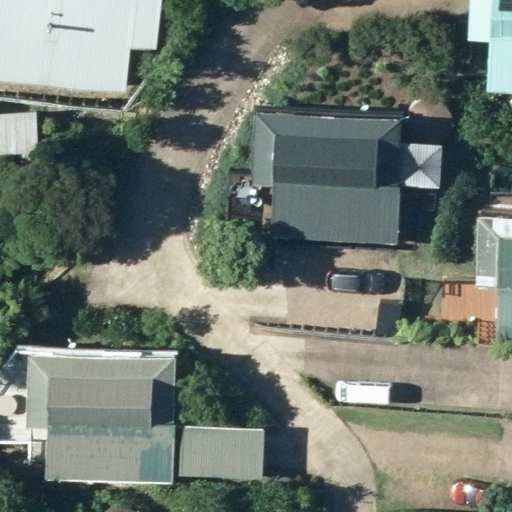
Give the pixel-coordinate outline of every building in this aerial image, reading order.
[(0,0),(0,85),(147,95),(152,0),(0,0)] [(511,0),(465,0),(463,45),(487,45),(485,97),(511,98),(511,0)] [(41,89),(0,87),(0,144),(40,145),(41,89)] [(249,119),(247,188),(270,189),(269,242),(395,246),(399,122),(249,119)] [(511,222),(475,221),(472,291),(497,291),(496,347),(511,347),(511,222)] [(23,359),(22,430),(43,431),(41,481),(172,485),(172,475),(259,478),(260,433),(169,431),(171,364),(23,359)]
